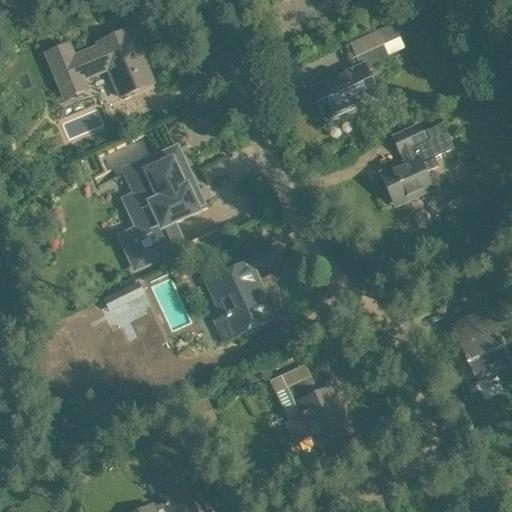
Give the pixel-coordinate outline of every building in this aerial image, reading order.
[(377,33),(383,46),(400,38),(394,25),(377,33)] [(99,48),(74,58),(69,45),(45,55),(64,100),(87,90),(84,81),(108,71),(113,82),(115,81),(122,98),(153,85),(131,32),(112,40),(113,43),(99,48)] [(356,58),(361,69),(314,91),(327,119),(375,97),(365,75),(391,63),(383,46),(356,58)] [(380,175),(382,179),(377,181),(384,197),(389,195),(394,204),(431,187),(425,175),(440,168),(435,159),(452,151),(441,127),(422,136),(418,127),(393,138),(400,155),(401,154),(405,163),(380,175)] [(198,199),(176,151),(133,171),(144,194),(126,202),(139,231),(122,239),(136,269),(182,248),(181,247),(179,248),(169,227),(197,214),(191,202),(198,199)] [(249,264),(207,283),(223,319),(227,317),(237,338),(271,322),(255,287),(259,285),(249,264)] [(120,293),(103,301),(109,314),(127,305),(120,293)] [(451,330),(465,361),(468,366),(469,365),(476,382),(502,370),(498,363),(508,358),(487,313),(451,330)] [(287,390),(276,395),(289,425),(288,425),(297,445),(314,437),(319,447),(348,433),(335,402),(337,401),(333,393),(320,399),(306,367),(281,378),(287,390)] [(155,484),(164,505),(154,510),(153,507),(141,511),(195,511),(178,474),(155,484)]
